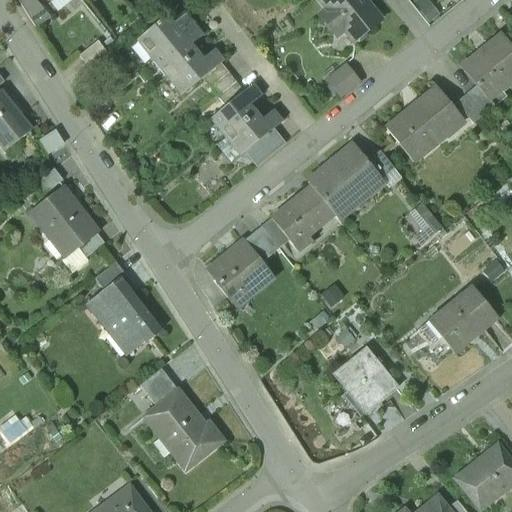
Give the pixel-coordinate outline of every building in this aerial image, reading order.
[(50,19),(34,0),(17,0),(17,1),(35,29),(50,19)] [(48,0),(47,1),(57,13),(74,0),(48,0)] [(322,0),(320,2),(328,12),(324,15),(323,21),(333,33),(339,34),(343,30),(354,43),(359,43),(365,39),(365,33),(376,25),(377,18),(371,11),(366,11),(356,0),(322,0)] [(164,18),(135,42),(151,61),(193,27),(183,16),(171,26),(164,18)] [(200,37),(193,27),(151,61),(165,79),(195,55),(188,47),(200,37)] [(511,49),(501,37),(461,69),(476,88),(487,102),(488,101),(511,81),(511,49)] [(97,43),(79,58),(86,67),(105,52),(97,43)] [(105,52),(86,67),(94,76),(112,62),(105,52)] [(200,62),(195,55),(165,79),(180,98),(201,80),(218,66),(222,63),(213,52),(200,62)] [(218,66),(201,80),(209,90),(227,76),(218,66)] [(344,66),(325,81),(341,100),(360,85),(344,66)] [(227,76),(209,90),(217,99),(234,85),(227,76)] [(241,93),(234,85),(217,99),(223,108),(241,93)] [(223,108),(208,121),(224,140),(254,116),(247,108),(260,98),(250,86),(223,108)] [(487,102),(476,88),(467,96),(484,117),(494,108),(488,101),(487,102)] [(436,90),(386,131),(398,146),(403,142),(414,156),(443,132),(446,137),(463,123),(436,90)] [(30,133),(0,94),(0,146),(5,153),(30,133)] [(484,117),(467,96),(455,105),(473,126),(484,117)] [(272,113),(259,123),(254,116),(224,140),(238,157),(242,154),(271,130),(280,122),(272,113)] [(271,130),(242,154),(255,170),(284,146),(271,130)] [(230,164),(238,157),(224,140),(216,146),(230,164)] [(353,141),(305,179),(312,187),(336,217),(340,223),(343,221),(370,200),(377,194),(388,185),(383,178),(369,162),(353,141)] [(394,170),(379,153),(369,162),(383,178),(394,170)] [(53,171),(33,187),(41,198),(62,182),(53,171)] [(312,187),(272,221),(289,242),(294,248),(300,254),(315,242),(311,238),(336,217),(312,187)] [(98,234),(62,189),(29,215),(65,261),(78,251),(97,236),(98,234)] [(421,203),(404,217),(427,243),(443,229),(421,203)] [(289,242),(272,221),(261,229),(278,250),(289,242)] [(278,250),(261,229),(252,237),(269,258),(278,250)] [(97,236),(78,251),(85,260),(104,245),(97,236)] [(252,237),(207,272),(218,286),(217,287),(237,312),(256,297),(259,294),(278,279),(264,262),(269,258),(252,237)] [(115,264),(95,281),(103,292),(119,279),(121,281),(126,278),(115,264)] [(121,281),(119,279),(103,292),(85,306),(106,333),(110,329),(130,355),(144,344),(145,345),(161,333),(121,281)] [(498,320),(472,288),(428,324),(429,325),(432,323),(442,335),(439,337),(453,354),(479,332),(481,335),(498,320)] [(366,351),(334,377),(349,396),(355,391),(371,411),(397,390),(366,351)] [(161,371),(139,387),(156,408),(177,392),(161,371)] [(205,426),(177,392),(156,408),(142,419),(143,420),(148,416),(174,450),(169,454),(185,474),(224,443),(208,423),(205,426)] [(511,464),(497,446),(454,480),(479,511),(511,486),(511,464)] [(142,500),(151,511),(166,511),(140,479),(134,484),(145,498),(142,500)] [(147,511),(129,487),(100,508),(102,511),(147,511)] [(448,511),(447,509),(438,498),(420,511),(405,511),(403,511),(448,511)] [(464,511),(457,502),(447,509),(448,511),(464,511)]
